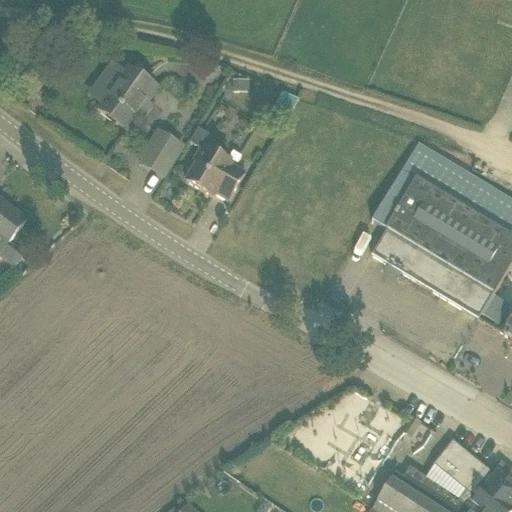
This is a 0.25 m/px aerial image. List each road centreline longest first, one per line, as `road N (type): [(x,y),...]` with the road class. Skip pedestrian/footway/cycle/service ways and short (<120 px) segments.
road 1 (unclassified): [(511,459),(150,244),(0,123)]
road 2 (residential): [(0,13),(94,24),(213,52),(511,154)]
